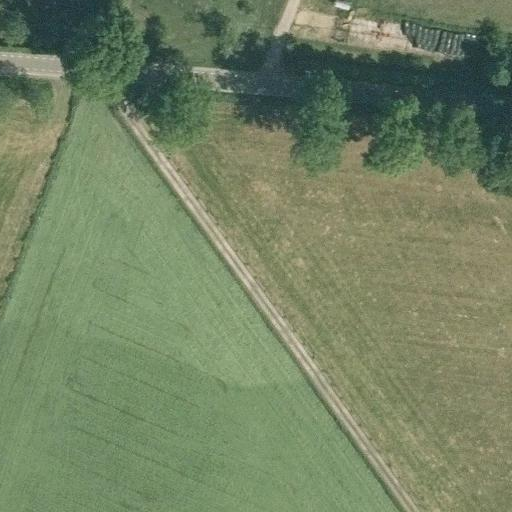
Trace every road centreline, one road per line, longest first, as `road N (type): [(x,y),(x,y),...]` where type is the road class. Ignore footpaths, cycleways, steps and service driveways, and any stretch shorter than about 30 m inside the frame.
road 1 (track): [(411,511),(171,179),(103,68)]
road 2 (tertiary): [(0,63),(511,109)]
